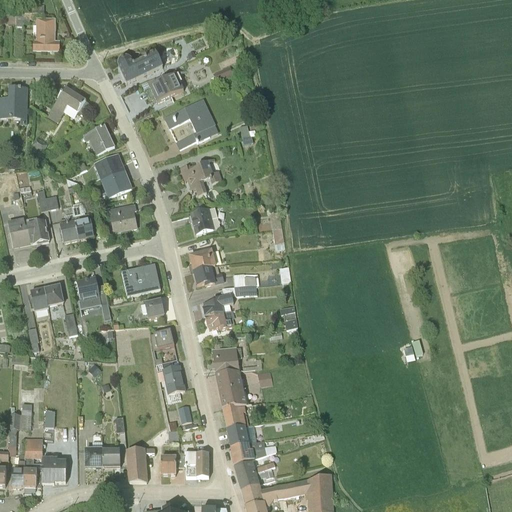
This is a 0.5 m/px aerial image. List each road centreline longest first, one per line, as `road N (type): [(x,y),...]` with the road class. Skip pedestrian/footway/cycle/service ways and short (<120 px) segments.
road 1 (residential): [(166,242),(228,488)]
road 2 (residential): [(228,488),(75,494),(38,511)]
road 3 (unclassified): [(99,75),(166,242)]
road 4 (residential): [(0,277),(166,242)]
road 5 (track): [(91,58),(206,29),(240,34)]
